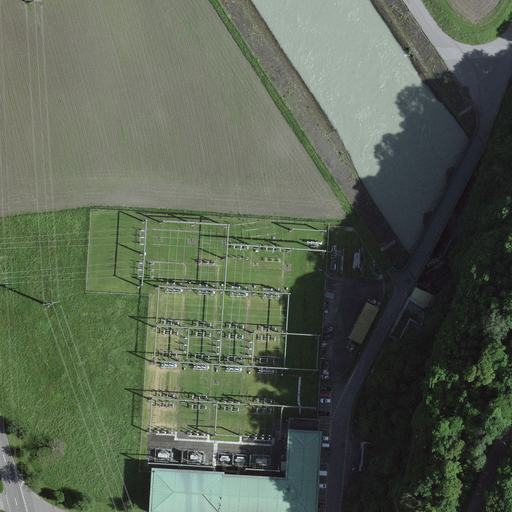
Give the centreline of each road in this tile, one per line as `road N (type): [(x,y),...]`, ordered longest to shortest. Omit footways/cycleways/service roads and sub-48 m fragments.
road 1 (residential): [(332,511),(345,403),(488,112)]
road 2 (unclassified): [(488,112),(413,0)]
